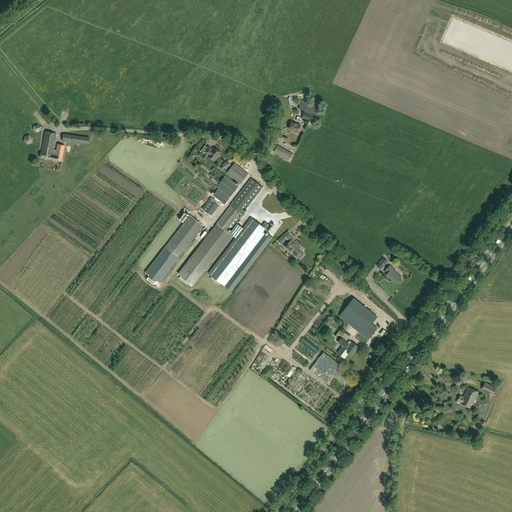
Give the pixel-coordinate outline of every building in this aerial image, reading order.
[(511,41),(452,16),(441,42),(511,71),(511,41)] [(302,117),(312,122),(315,115),(305,111),(302,117)] [(298,133),(301,125),(292,122),(289,129),(298,133)] [(38,124),(34,126),(33,130),(36,133),(40,131),(41,127),(38,124)] [(46,158),(50,132),(45,131),(41,152),(40,151),(39,157),(46,158)] [(56,133),(50,132),(46,158),(60,161),(62,161),(65,145),(57,144),(56,150),(53,150),(56,133)] [(63,134),(62,141),(88,144),(89,137),(63,134)] [(288,159),(291,154),(278,146),(275,151),(288,159)] [(214,161),(220,153),(214,148),(212,151),(211,150),(212,149),(209,147),(205,152),(209,155),(208,156),(214,161)] [(248,174),(235,163),(227,173),(241,183),(248,174)] [(238,186),(225,176),(217,186),(230,197),(238,186)] [(263,187),(251,178),(231,205),(231,206),(178,274),(193,286),(232,235),(227,232),(241,214),(244,215),(246,212),(244,211),(263,187)] [(225,204),(229,198),(218,189),(213,195),(225,204)] [(211,197),(202,209),(212,216),(221,205),(211,197)] [(263,197),(258,202),(269,212),(270,211),(271,212),(275,208),(263,197)] [(283,208),(280,204),(279,205),(274,198),(272,200),(278,209),(279,208),(280,210),(283,208)] [(156,281),(159,283),(194,238),(204,225),(190,215),(184,223),(145,272),(148,275),(146,277),(154,283),(156,281)] [(262,226),(251,217),(208,273),(225,286),(264,235),(271,226),(265,222),(262,226)] [(277,241),(280,244),(292,234),(289,231),(277,241)] [(270,239),(264,235),(225,286),(231,291),(271,240),(270,239)] [(297,245),(297,244),(292,239),(285,246),(290,252),(291,251),(296,256),(302,250),(297,245)] [(377,266),(381,269),(388,261),(384,258),(377,266)] [(396,283),(398,281),(399,282),(400,282),(401,282),(402,281),(402,280),(402,279),(401,278),(392,269),(393,268),(390,265),(386,270),(388,273),(387,274),(396,283)] [(354,298),(339,316),(368,339),(377,328),(371,324),(377,317),(354,298)] [(349,353),(352,355),(358,346),(352,342),(350,345),(341,338),(338,342),(343,346),(337,353),(345,358),(349,353)] [(344,385),(349,379),(336,370),(340,364),(324,352),(310,370),(326,382),(332,375),(344,385)] [(485,382),(482,390),(493,395),(497,387),(485,382)] [(471,409),(475,400),(476,401),(478,397),(476,397),(479,392),(468,387),(463,399),(459,397),(458,401),(461,402),(460,403),(471,409)]
